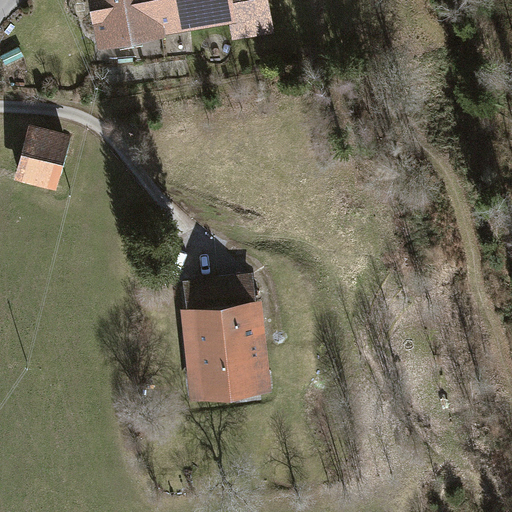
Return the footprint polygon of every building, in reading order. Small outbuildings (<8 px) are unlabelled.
[(88,0),(95,45),(165,34),(159,0),(88,0)] [(159,0),(165,34),(233,24),(228,0),(159,0)] [(266,0),(228,0),(233,24),(235,41),(272,35),(266,0)] [(72,134),(32,123),(17,180),(57,190),(72,134)] [(186,280),(189,309),(255,302),(252,273),(186,280)] [(263,301),(255,302),(189,309),(181,310),(181,315),(190,399),(272,390),(263,301)]
